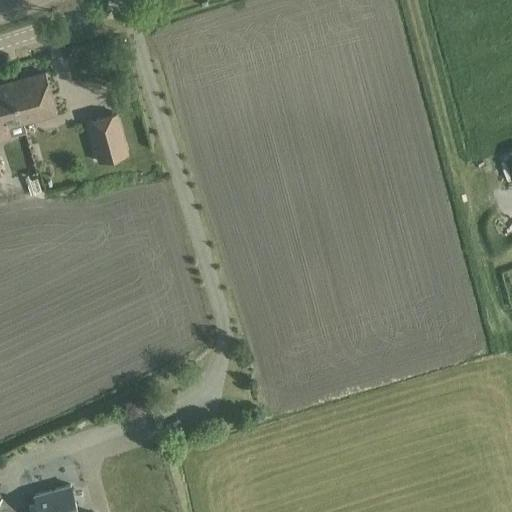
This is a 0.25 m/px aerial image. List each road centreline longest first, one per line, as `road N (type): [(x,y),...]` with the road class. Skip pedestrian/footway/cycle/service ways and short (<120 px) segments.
road 1 (residential): [(183,408),(227,381),(241,350),(126,4)]
road 2 (unclassified): [(0,44),(126,4)]
